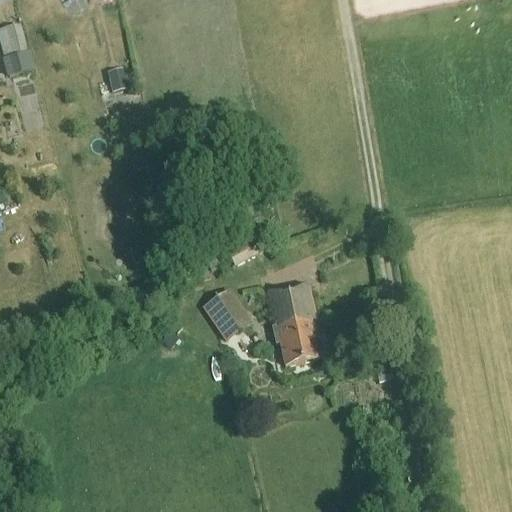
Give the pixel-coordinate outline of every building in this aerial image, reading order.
[(63,0),(70,11),(88,2),(86,0),(63,0)] [(6,80),(34,72),(29,54),(27,55),(20,28),(0,32),(0,49),(3,61),(2,62),(6,80)] [(107,75),(113,95),(127,92),(122,71),(107,75)] [(258,228),(222,248),(234,270),(270,251),(258,228)] [(274,332),(275,332),(278,348),(281,347),(286,370),(319,362),(315,343),(319,342),(315,325),(317,325),(309,288),(266,298),(274,332)] [(253,327),(229,293),(202,312),(225,346),(253,327)]
